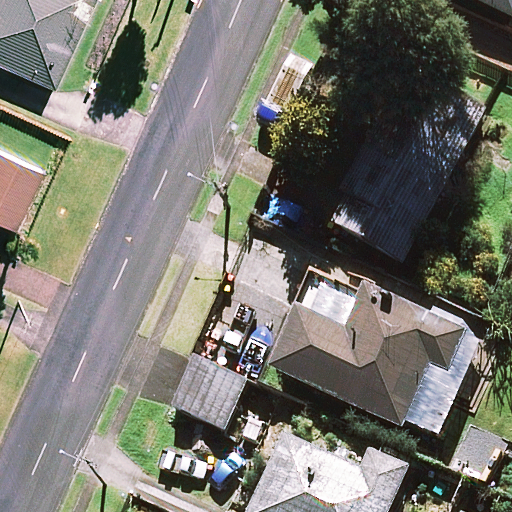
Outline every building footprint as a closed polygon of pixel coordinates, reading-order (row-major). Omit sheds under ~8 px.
[(0,0),(0,62),(52,85),(88,0),(0,0)] [(511,0),(455,0),(511,24),(511,0)] [(492,110),(417,69),(331,227),(406,267),(492,110)] [(40,169),(0,150),(0,219),(14,226),(40,169)] [(300,316),(275,376),(408,433),(414,418),(439,429),(452,398),(460,401),(485,343),(369,293),(350,338),(300,316)] [(248,387),(197,365),(176,412),(228,434),(248,387)] [(359,469),(288,438),(256,511),(394,511),(412,473),(366,454),(359,469)]
